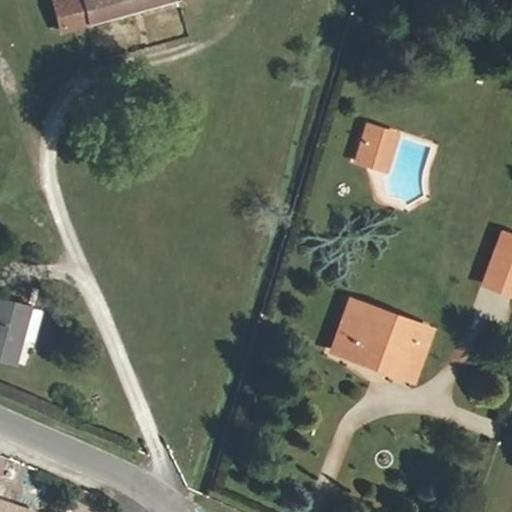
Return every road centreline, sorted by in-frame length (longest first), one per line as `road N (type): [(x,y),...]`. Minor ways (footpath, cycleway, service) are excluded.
road 1 (unknown): [(306,511),(346,417),(444,389),(465,345)]
road 2 (unknown): [(161,498),(151,449),(114,388),(77,279)]
road 3 (residential): [(175,511),(149,490),(0,422)]
